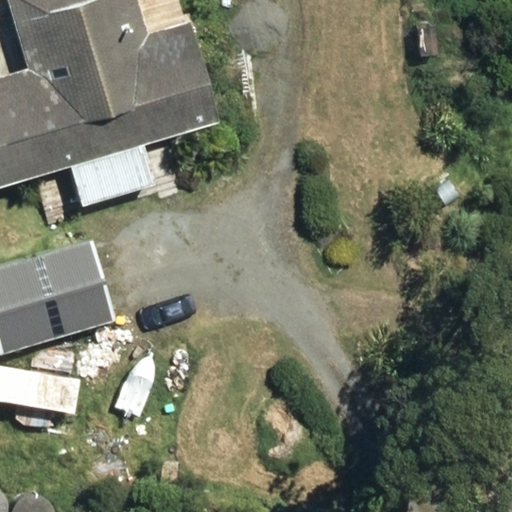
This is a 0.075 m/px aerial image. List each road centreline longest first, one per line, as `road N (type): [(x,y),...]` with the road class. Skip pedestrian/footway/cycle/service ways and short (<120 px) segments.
road 1 (unknown): [(60,179),(122,158),(162,162),(181,176),(459,495)]
road 2 (unknown): [(459,495),(480,95)]
